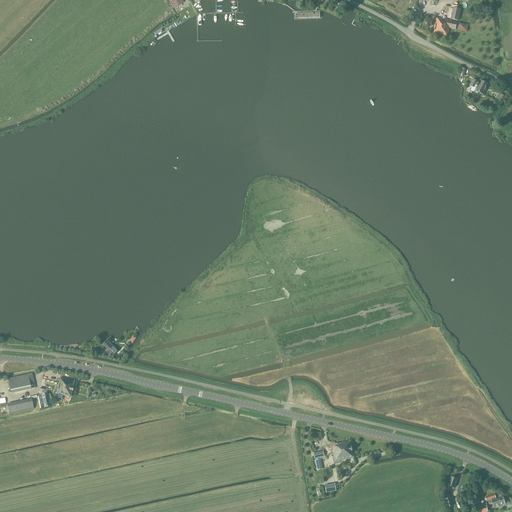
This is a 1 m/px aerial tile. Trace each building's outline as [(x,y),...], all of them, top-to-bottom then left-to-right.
[(168,0),(174,9),(183,3),(181,0),(168,0)] [(458,21),(461,10),(454,8),(451,19),(458,21)] [(441,19),(437,19),(434,33),(448,36),(450,28),(456,30),(458,23),(441,19)] [(480,83),(473,80),(470,86),(473,87),(471,91),(478,95),(479,93),(484,95),(489,85),(481,81),(480,83)] [(500,93),(496,98),(501,101),(505,97),(500,93)] [(107,339),(102,344),(113,356),(118,351),(107,339)] [(33,379),(32,374),(9,379),(12,394),(32,389),(36,388),(33,379)] [(71,398),(75,382),(60,378),(56,395),(71,398)] [(48,394),(38,396),(41,409),(50,407),(48,394)] [(10,415),(34,409),(32,399),(8,405),(10,415)] [(335,457),(336,457),(340,456),(340,452),(348,451),(347,447),(352,446),(351,441),(333,445),(335,457)] [(355,458),(352,446),(347,447),(348,451),(340,452),(340,456),(336,457),(336,462),(355,458)] [(317,471),(322,469),(320,460),(325,459),(323,452),(313,454),(317,471)] [(455,489),(458,479),(452,477),(447,495),(443,496),(448,511),(455,509),(454,506),(450,494),(448,494),(448,493),(449,492),(450,492),(451,488),(455,489)] [(335,484),(325,485),(327,493),(337,491),(335,484)] [(497,499),(495,494),(485,497),(487,502),(492,500),(492,501),(494,508),(506,505),(504,498),(497,499)]
